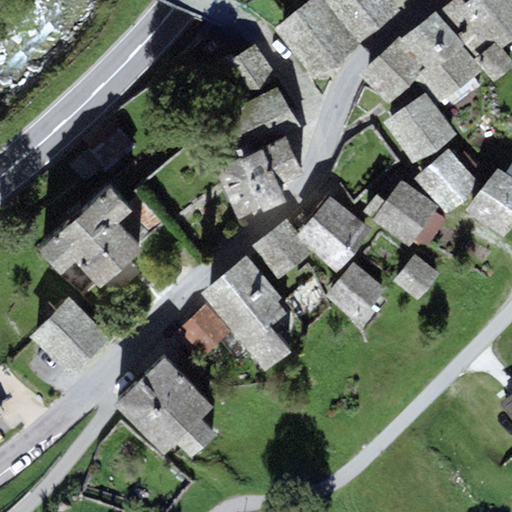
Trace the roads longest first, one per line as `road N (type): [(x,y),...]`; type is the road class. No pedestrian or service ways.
road 1 (residential): [(96,387),(297,200),(364,56),(440,0)]
road 2 (residential): [(227,511),(336,481),(511,311)]
road 3 (primary): [(0,174),(86,101),(180,0)]
road 4 (track): [(204,0),(246,22),(331,131)]
road 5 (residential): [(96,387),(102,415),(23,511)]
